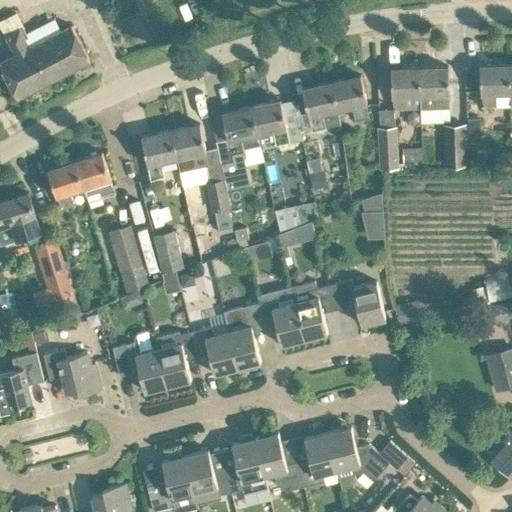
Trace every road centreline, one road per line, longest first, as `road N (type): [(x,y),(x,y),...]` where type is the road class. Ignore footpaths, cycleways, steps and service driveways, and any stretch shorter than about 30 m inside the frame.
road 1 (residential): [(0,153),(114,93),(217,55),(327,27),(511,10)]
road 2 (residential): [(390,399),(384,357),(371,344),(297,358),(261,396)]
road 3 (residential): [(499,511),(408,433),(390,399)]
road 4 (residential): [(138,426),(91,412),(0,435)]
road 5 (residential): [(390,399),(367,395),(296,411),(261,396)]
road 6 (residential): [(0,477),(12,484),(104,462),(118,448)]
road 7 (residential): [(261,396),(138,426)]
